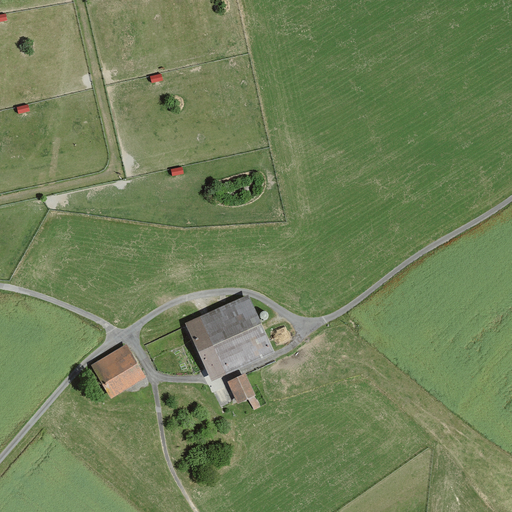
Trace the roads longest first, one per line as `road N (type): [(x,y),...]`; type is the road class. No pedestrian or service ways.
road 1 (residential): [(122,337),(179,299),(221,290),(255,293),(309,325),(338,315),(511,198)]
road 2 (residential): [(196,511),(164,446),(153,373),(122,337)]
road 3 (residential): [(0,457),(81,366),(122,337)]
road 4 (residential): [(122,337),(37,293),(0,285)]
